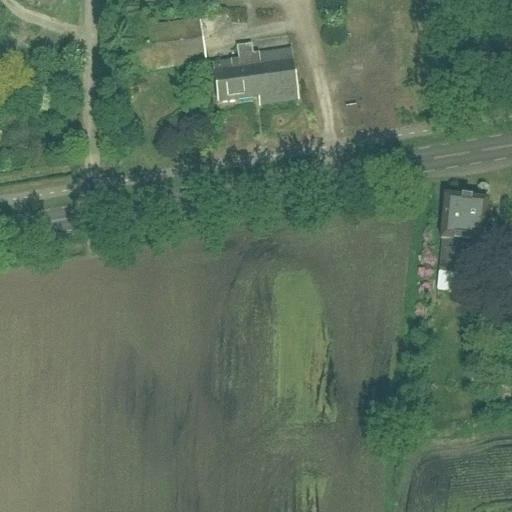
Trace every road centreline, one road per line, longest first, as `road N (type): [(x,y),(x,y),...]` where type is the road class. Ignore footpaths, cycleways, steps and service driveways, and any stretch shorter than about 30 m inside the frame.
road 1 (secondary): [(0,230),(511,147)]
road 2 (track): [(340,174),(304,0)]
